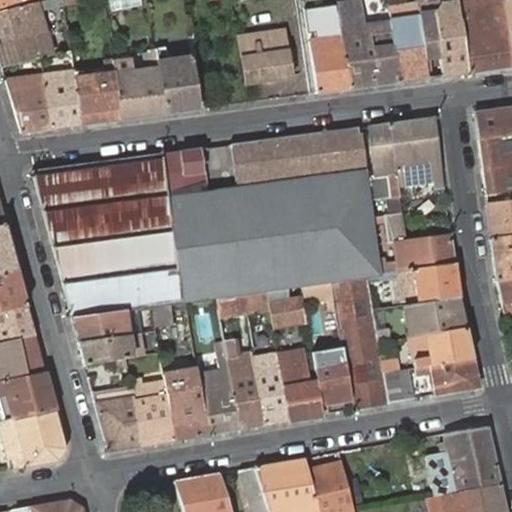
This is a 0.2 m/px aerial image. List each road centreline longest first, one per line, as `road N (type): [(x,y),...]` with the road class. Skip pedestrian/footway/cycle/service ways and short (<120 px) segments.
road 1 (residential): [(6,155),(455,97)]
road 2 (residential): [(92,479),(500,397)]
road 3 (residential): [(92,479),(6,155)]
road 4 (residential): [(500,397),(455,97)]
